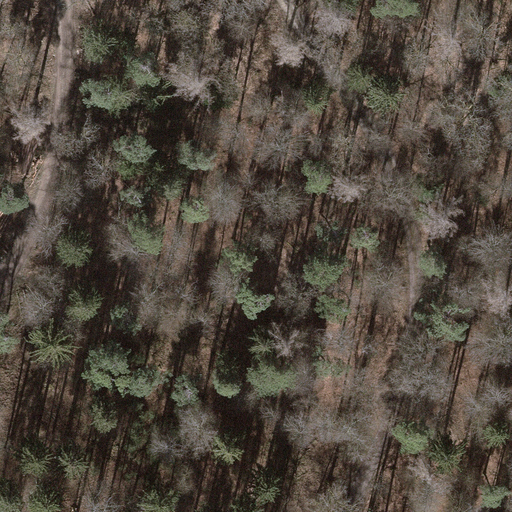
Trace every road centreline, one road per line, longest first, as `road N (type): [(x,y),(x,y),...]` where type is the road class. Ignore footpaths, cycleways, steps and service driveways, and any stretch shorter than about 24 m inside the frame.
road 1 (track): [(355,511),(406,373),(421,291),(411,213),(386,132),(298,0)]
road 2 (track): [(0,275),(36,224),(57,138),(66,37),(60,0)]
